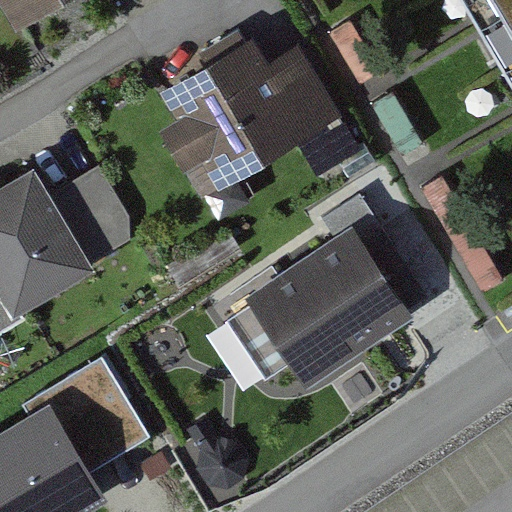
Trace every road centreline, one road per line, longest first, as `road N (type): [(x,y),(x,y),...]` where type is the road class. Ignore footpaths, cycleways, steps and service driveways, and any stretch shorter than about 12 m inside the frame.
road 1 (residential): [(0,136),(227,0)]
road 2 (residential): [(511,372),(304,511)]
